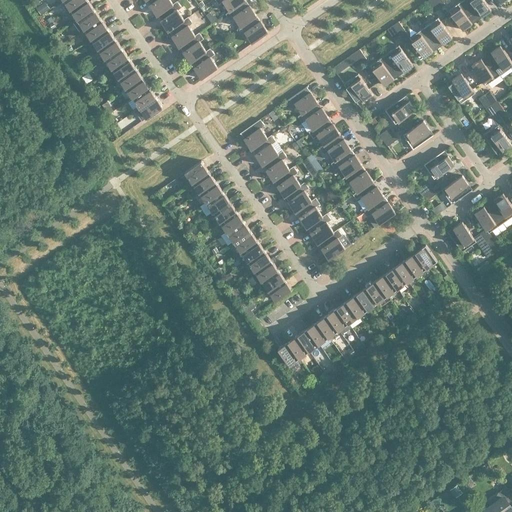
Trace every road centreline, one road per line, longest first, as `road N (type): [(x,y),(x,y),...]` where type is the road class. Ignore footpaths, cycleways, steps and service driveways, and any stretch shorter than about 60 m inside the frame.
road 1 (residential): [(320,295),(184,102)]
road 2 (residential): [(392,173),(290,29)]
road 3 (residential): [(511,343),(425,220)]
road 4 (residential): [(320,295),(425,220)]
road 5 (residential): [(184,102),(290,29)]
road 6 (residential): [(184,102),(111,0)]
